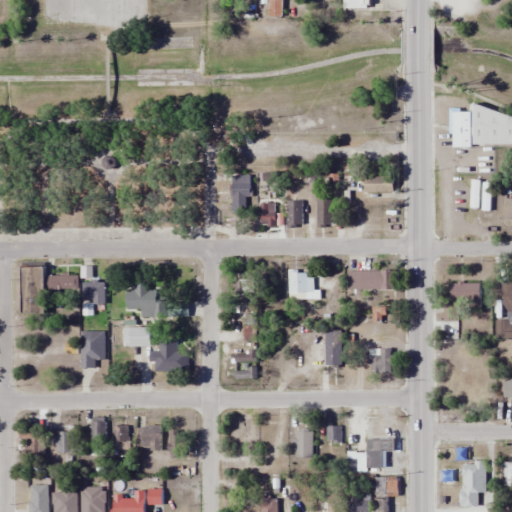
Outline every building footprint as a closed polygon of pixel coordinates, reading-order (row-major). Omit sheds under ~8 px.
[(268,0),(268,17),(282,17),(282,0),(268,0)] [(368,0),(343,0),(344,9),(369,9),(368,0)] [(474,146),(511,146),(511,111),(473,113),(474,146)] [(471,149),(471,113),(452,113),(452,149),(471,149)] [(231,177),(231,215),(249,215),(249,177),(231,177)] [(393,193),(393,177),(363,177),(363,193),(393,193)] [(332,200),(316,200),(316,229),(332,229),(332,200)] [(302,202),(288,202),(287,228),(302,228),(302,202)] [(259,205),(259,228),(281,228),(281,215),(274,215),(274,205),(259,205)] [(307,302),(307,271),(288,271),(288,302),(307,302)] [(348,290),(393,290),(393,272),(348,272),(348,290)] [(254,293),(254,274),(236,273),(236,293),(254,293)] [(49,310),(60,310),(60,300),(73,300),(73,276),(49,276),(49,310)] [(511,281),(502,281),(502,313),(511,313),(511,281)] [(158,317),(158,282),(134,282),(134,291),(126,291),(126,309),(141,309),(141,317),(158,317)] [(81,283),(81,304),(105,304),(105,283),(81,283)] [(447,320),(459,320),(460,308),(480,309),(480,284),(447,283),(447,320)] [(123,346),(151,346),(151,327),(123,327),(123,346)] [(255,327),(244,327),(244,340),(255,340),(255,327)] [(341,328),(324,328),(324,367),(341,367),(341,328)] [(80,368),(96,368),(96,360),(105,360),(105,331),(80,331),(80,368)] [(151,371),(189,371),(189,349),(151,349),(151,371)] [(391,351),(380,350),(380,358),(374,358),(373,373),(390,374),(391,351)] [(233,352),(233,363),(255,363),(255,352),(233,352)] [(234,379),(255,377),(255,369),(233,371),(234,379)] [(511,400),(511,381),(503,381),(503,400),(511,400)] [(105,443),(105,417),(91,417),(91,443),(105,443)] [(114,424),(114,450),(132,450),(132,424),(114,424)] [(160,426),(140,426),(140,451),(160,451),(160,426)] [(326,443),(341,443),(341,426),(326,426),(326,443)] [(72,431),(55,431),(55,453),(72,453),(72,431)] [(182,458),(182,431),(168,431),(168,458),(182,458)] [(27,440),(27,454),(40,454),(40,432),(19,432),(19,440),(27,440)] [(313,459),(313,432),(294,432),(294,459),(313,459)] [(368,439),(368,468),(383,468),(383,450),(393,450),(393,439),(368,439)] [(346,454),(346,472),(365,472),(365,454),(346,454)] [(485,461),(460,461),(460,507),(477,507),(477,492),(485,492),(485,461)] [(511,486),(511,461),(502,462),(502,486),(511,486)] [(385,511),(385,496),(398,496),(398,475),(374,475),(374,511),(385,511)] [(48,511),(49,486),(30,486),(29,511),(48,511)] [(105,511),(105,486),(82,486),(81,511),(105,511)] [(53,511),(76,511),(77,490),(53,490),(53,511)] [(144,511),(145,490),(134,490),(134,495),(113,495),(112,511),(144,511)] [(162,490),(148,490),(148,506),(162,506),(162,490)] [(369,511),(369,493),(346,493),(346,511),(369,511)] [(261,497),(260,511),(276,511),(277,497),(261,497)]
